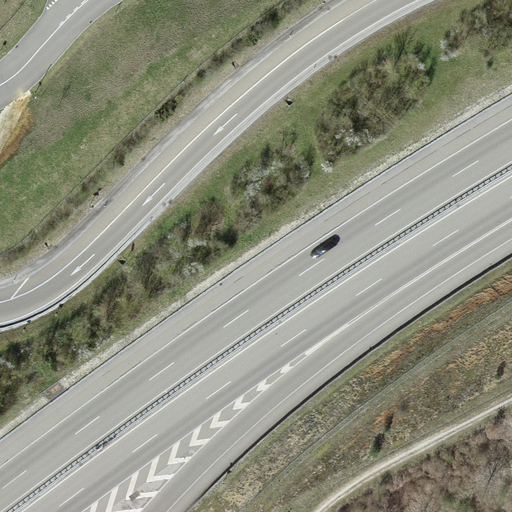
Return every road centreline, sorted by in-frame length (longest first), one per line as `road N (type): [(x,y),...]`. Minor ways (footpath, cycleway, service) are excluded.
road 1 (motorway): [(511,147),(167,369),(0,493)]
road 2 (motorway): [(55,511),(270,353),(511,197)]
road 3 (motorway): [(396,0),(261,90),(91,258),(37,300),(0,314)]
road 4 (motorway): [(156,511),(247,419),(511,222)]
